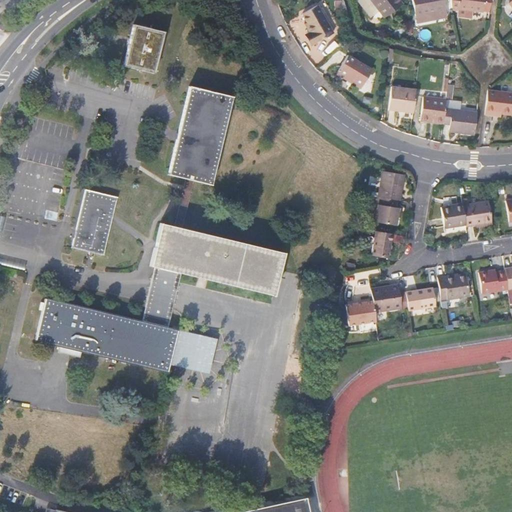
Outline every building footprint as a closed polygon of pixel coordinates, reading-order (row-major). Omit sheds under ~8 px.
[(371,0),(385,18),(404,5),(399,0),(371,0)] [(418,0),(421,16),(452,10),(452,8),(450,0),(418,0)] [(450,0),(452,8),(461,10),(460,17),(472,19),(473,11),(483,13),(483,11),(490,12),(491,0),(450,0)] [(307,33),(313,44),(333,33),(317,4),(302,13),(307,22),(309,26),(306,27),(309,33),(307,33)] [(423,22),(454,16),(452,10),(421,16),(423,22)] [(133,24),(123,66),(154,73),(164,31),(133,24)] [(310,46),(313,44),(307,33),(304,35),(310,46)] [(348,56),(338,73),(354,82),(352,84),(361,89),(372,71),(348,56)] [(185,178),(194,181),(211,185),(232,96),(190,85),(168,174),(185,178)] [(389,110),(414,113),(416,90),(392,87),(389,110)] [(511,110),(511,93),(488,91),(485,115),(493,117),(493,113),(511,116),(511,110)] [(430,119),(444,120),(446,108),(447,99),(424,96),(421,120),(430,121),(430,119)] [(478,112),(446,108),(444,120),(444,123),(451,124),(450,127),(461,128),(461,132),(476,134),(478,112)] [(30,122),(9,208),(43,217),(64,130),(30,122)] [(382,171),(377,197),(381,198),(396,201),(399,201),(403,175),(382,171)] [(185,178),(174,226),(182,228),(194,181),(185,178)] [(86,189),(72,247),(103,254),(117,196),(86,189)] [(395,208),(396,201),(381,198),(380,205),(376,204),(373,222),(395,226),(398,208),(395,208)] [(462,206),(462,202),(440,205),(444,225),(465,222),(462,206)] [(467,205),(462,206),(465,222),(466,227),(491,223),(488,202),(467,205)] [(182,228),(174,226),(160,223),(150,266),(155,267),(143,320),(46,297),(35,341),(167,372),(169,363),(208,372),(216,339),(168,326),(180,273),(273,295),(284,252),(182,228)] [(387,258),(392,234),(376,231),(371,255),(387,258)] [(508,290),(505,271),(492,273),(491,271),(479,272),(482,294),(508,290)] [(444,278),(438,279),(441,302),(470,298),(466,277),(445,280),(444,278)] [(411,289),(405,290),(408,308),(414,307),(414,309),(436,306),(433,288),(411,291),(411,289)] [(399,290),(372,294),(373,300),(376,316),(402,312),(399,290)] [(349,325),(376,321),(376,316),(373,300),(346,304),(349,325)] [(309,511),(306,497),(239,511),(309,511)]
